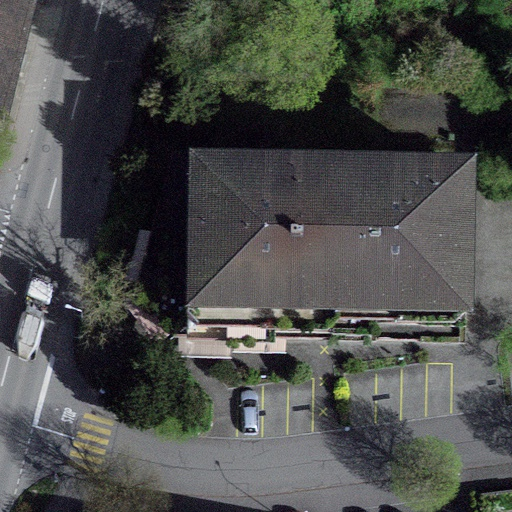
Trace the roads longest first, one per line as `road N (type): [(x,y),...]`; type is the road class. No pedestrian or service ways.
road 1 (residential): [(0,427),(108,464),(203,477),(511,443)]
road 2 (secondary): [(102,0),(0,378)]
